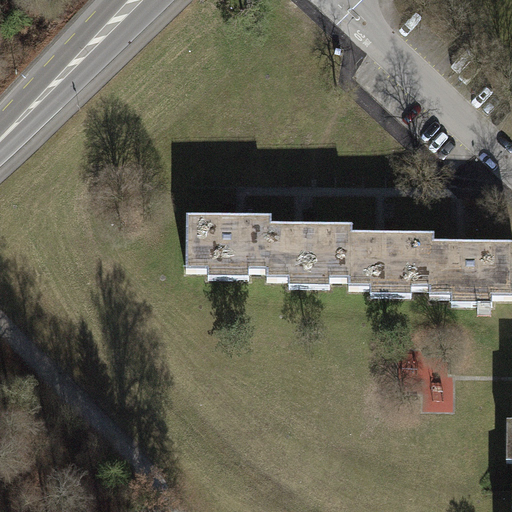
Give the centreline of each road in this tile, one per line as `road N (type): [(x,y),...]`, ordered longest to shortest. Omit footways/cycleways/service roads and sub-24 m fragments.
road 1 (residential): [(333,0),(511,166)]
road 2 (secondary): [(135,0),(0,139)]
